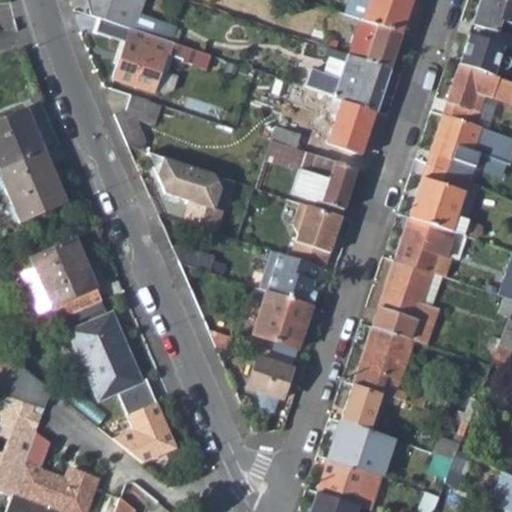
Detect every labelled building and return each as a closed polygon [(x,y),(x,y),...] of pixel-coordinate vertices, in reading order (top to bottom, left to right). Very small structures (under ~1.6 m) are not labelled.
[(138,0),(82,0),(88,17),(98,21),(132,32),(138,0)] [(369,0),(361,25),(370,28),(398,37),(410,0),(369,0)] [(511,0),(481,0),(472,26),(498,34),(502,22),(511,25),(511,0)] [(98,21),(93,34),(123,45),(112,81),(150,94),(163,57),(166,58),(170,45),(132,32),(98,21)] [(370,28),(357,64),(386,74),(398,37),(370,28)] [(470,36),(459,67),(493,79),(504,47),(470,36)] [(357,64),(344,104),(373,114),(386,74),(357,64)] [(459,67),(442,116),(481,130),(484,131),(489,115),(477,111),(483,96),(511,106),(511,85),(493,79),(459,67)] [(303,90),(300,98),(335,111),(323,146),(358,158),(373,114),(344,104),(303,90)] [(127,98),(123,111),(153,122),(158,108),(127,98)] [(22,106),(0,115),(0,167),(41,149),(22,106)] [(511,140),(484,131),(481,130),(442,116),(426,163),(448,171),(451,160),(475,168),(479,156),(510,166),(511,160),(511,140)] [(273,130),(268,145),(292,153),(297,138),(273,130)] [(268,145),(264,155),(274,158),(273,164),(296,174),(289,197),(339,214),(352,173),(292,153),(268,145)] [(0,167),(0,180),(18,220),(64,200),(42,149),(41,149),(0,167)] [(223,180),(147,154),(164,194),(189,203),(181,223),(214,235),(222,213),(213,209),(223,180)] [(426,163),(407,220),(450,234),(455,219),(446,216),(455,188),(443,184),(448,171),(426,163)] [(296,237),(287,261),(321,273),(340,220),(299,206),(291,227),(296,237)] [(407,220),(393,262),(430,275),(437,256),(442,258),(450,234),(407,220)] [(39,308),(22,316),(28,330),(99,299),(71,238),(30,257),(33,265),(51,303),(39,308)] [(186,249),(168,243),(177,264),(206,274),(212,258),(186,249)] [(268,254),(255,291),(263,294),(307,310),(321,273),(287,261),(268,254)] [(393,262),(371,328),(401,338),(420,345),(427,325),(425,324),(414,321),(430,275),(393,262)] [(206,274),(177,264),(192,299),(205,303),(214,277),(206,274)] [(33,265),(22,270),(39,308),(51,303),(33,265)] [(430,275),(414,321),(425,324),(440,278),(430,275)] [(263,294),(249,337),(293,352),(307,310),(263,294)] [(111,312),(68,331),(98,398),(142,378),(111,312)] [(511,320),(508,319),(498,345),(508,350),(511,340),(511,320)] [(371,328),(351,386),(381,396),(401,338),(371,328)] [(256,359),(245,393),(276,403),(287,370),(256,359)] [(0,494),(11,499),(35,434),(41,419),(32,416),(34,409),(44,413),(51,393),(17,366),(0,407),(0,437),(8,441),(2,455),(0,453),(0,494)] [(351,386),(340,423),(361,430),(368,409),(376,412),(379,413),(385,397),(381,396),(351,386)] [(129,428),(109,438),(138,461),(176,443),(154,398),(122,413),(129,428)] [(41,419),(44,413),(34,409),(32,416),(41,419)] [(368,409),(361,430),(369,433),(376,412),(368,409)] [(340,423),(327,461),(369,475),(373,463),(384,467),(394,441),(369,433),(361,430),(340,423)] [(459,423),(445,459),(451,460),(456,447),(466,425),(459,423)] [(11,499),(5,511),(90,511),(102,482),(76,472),(71,483),(43,472),(53,447),(35,434),(11,499)] [(451,460),(443,480),(455,484),(467,452),(456,447),(451,460)] [(327,461),(315,495),(356,508),(366,511),(368,511),(380,479),(369,475),(327,461)] [(511,511),(511,473),(502,469),(487,501),(511,511)] [(315,495),(309,511),(354,511),(356,508),(315,495)] [(120,499),(115,511),(134,511),(135,511),(120,499)]
